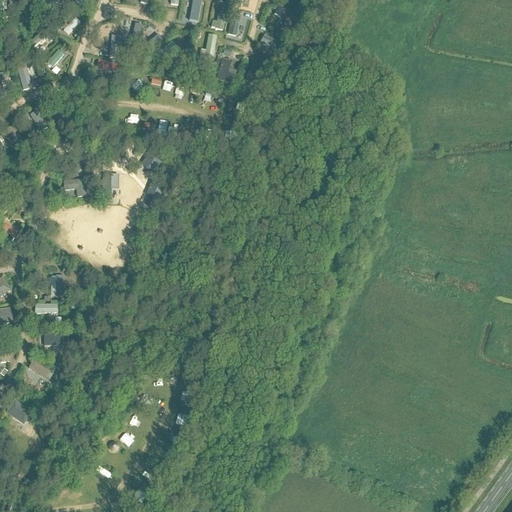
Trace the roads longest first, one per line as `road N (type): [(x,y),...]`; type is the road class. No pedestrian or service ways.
road 1 (track): [(326,0),(262,155),(219,383),(150,511)]
road 2 (unknown): [(51,511),(108,500),(162,415)]
